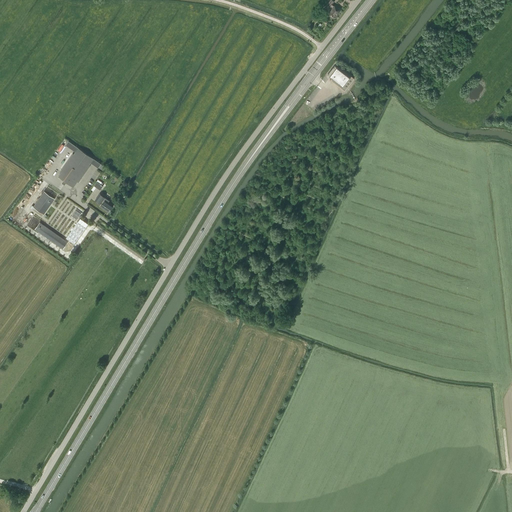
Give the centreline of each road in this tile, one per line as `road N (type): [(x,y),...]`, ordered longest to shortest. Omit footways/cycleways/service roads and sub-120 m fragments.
road 1 (unclassified): [(23,511),(227,173),(358,0)]
road 2 (primary): [(35,511),(255,149),(369,0)]
